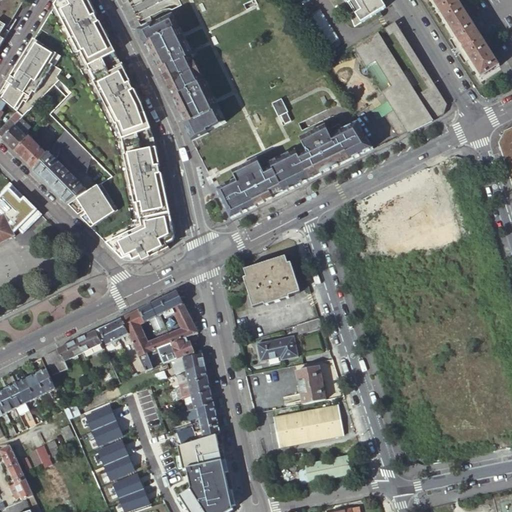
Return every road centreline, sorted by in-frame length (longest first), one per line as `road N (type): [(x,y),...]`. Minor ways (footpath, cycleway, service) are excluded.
road 1 (residential): [(397,489),(305,209)]
road 2 (tertiary): [(201,261),(165,126),(105,0)]
road 3 (tertiary): [(255,510),(201,261)]
road 4 (unclassified): [(0,156),(136,293)]
road 5 (unclassified): [(305,209),(476,124)]
road 6 (tertiary): [(136,293),(0,360)]
road 7 (residential): [(400,0),(476,124)]
road 8 (unclassified): [(255,510),(397,489)]
